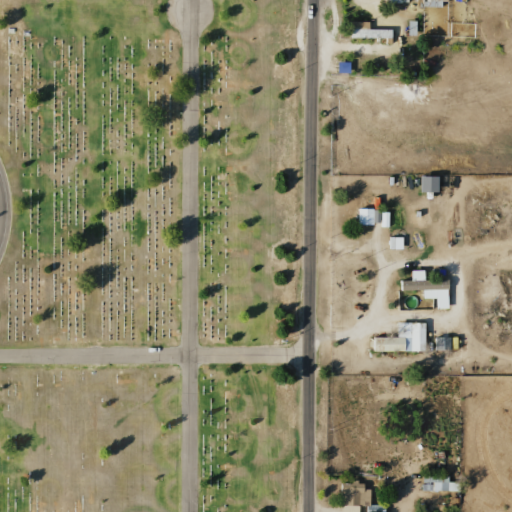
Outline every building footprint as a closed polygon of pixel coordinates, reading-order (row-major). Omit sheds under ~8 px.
[(366,28),(366,21),(348,21),(347,37),(389,38),(390,29),(366,28)] [(435,192),(435,176),(417,176),(417,192),(435,192)] [(387,209),(356,209),(355,225),(387,225),(387,209)] [(400,249),(400,237),(387,237),(387,249),(400,249)] [(445,279),(422,280),(421,270),(408,270),(408,280),(398,281),(398,291),(420,290),(420,299),(433,298),(433,309),(446,309),(445,279)] [(370,351),(422,351),(423,322),(394,322),(394,337),(371,336),(370,351)] [(448,336),(432,337),(433,350),(448,350),(448,336)] [(420,491),(458,491),(458,482),(447,482),(447,476),(420,476),(420,491)] [(356,511),(356,506),(368,505),(368,489),(361,489),(361,482),(338,482),(337,511),(356,511)]
